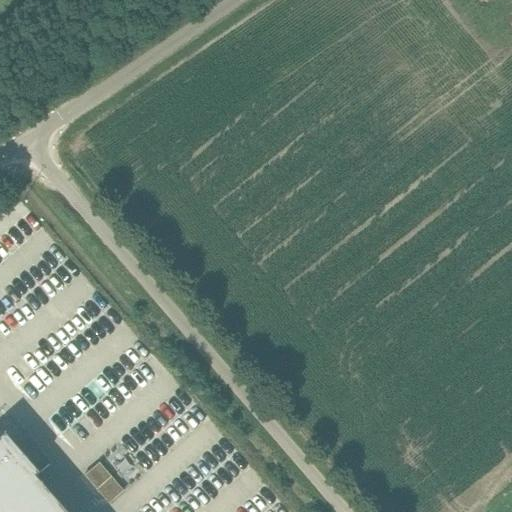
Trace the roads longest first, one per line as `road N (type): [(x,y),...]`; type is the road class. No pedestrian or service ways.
road 1 (unclassified): [(347,511),(27,141)]
road 2 (unclassified): [(234,0),(27,141)]
